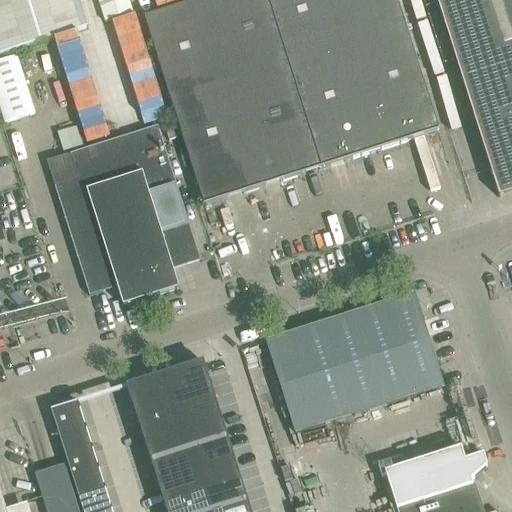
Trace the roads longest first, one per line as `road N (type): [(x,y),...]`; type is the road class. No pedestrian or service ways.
road 1 (unclassified): [(0,393),(455,249)]
road 2 (unclassified): [(511,433),(455,249)]
